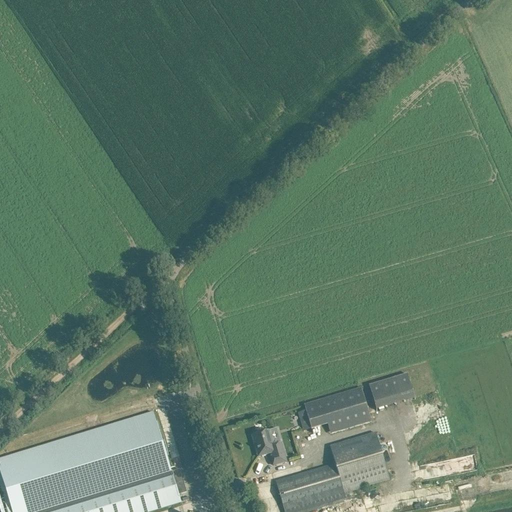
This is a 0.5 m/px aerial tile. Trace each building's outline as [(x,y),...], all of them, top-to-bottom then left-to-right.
[(412,398),(404,373),(366,386),(374,411),(412,398)] [(361,388),(304,405),(306,411),(311,430),(327,425),(368,413),(361,388)] [(0,464),(1,468),(0,467),(0,511),(151,511),(172,506),(181,503),(179,495),(171,472),(172,472),(171,472),(165,450),(163,446),(157,426),(156,423),(153,413),(0,459),(0,464)] [(259,457),(271,453),(273,457),(271,458),(274,466),(286,463),(280,444),(271,447),(267,432),(252,436),(259,457)] [(276,482),(284,511),(310,511),(350,500),(348,493),(360,490),(359,489),(390,480),(376,434),(330,447),(335,465),(276,482)] [(172,472),(171,472),(179,495),(185,493),(187,493),(186,492),(180,470),(179,470),(173,472),(172,472)]
